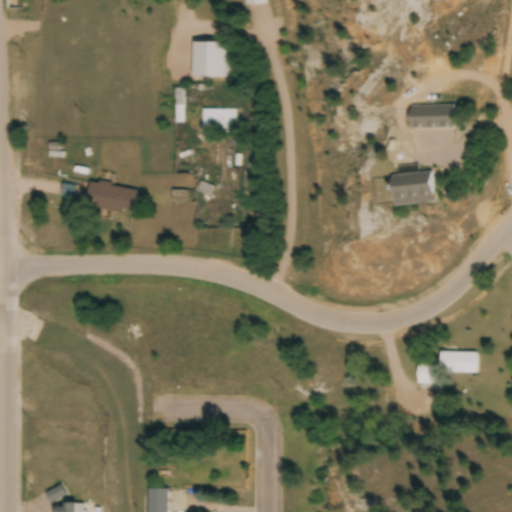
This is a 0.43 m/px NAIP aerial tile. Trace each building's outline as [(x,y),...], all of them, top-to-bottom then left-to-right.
[(452,0),(424,29),(432,37),(466,3),(463,0),(452,0)] [(408,106),(408,128),(453,128),(453,106),(408,106)] [(203,110),(203,135),(234,135),(234,110),(203,110)] [(389,174),(390,204),(432,203),(431,173),(389,174)] [(137,189),(89,183),(86,209),(134,214),(137,189)] [(441,374),(478,375),(478,353),(440,353),(440,365),(418,364),(418,391),(440,391),(441,374)] [(168,511),(168,490),(148,490),(148,511),(168,511)]
